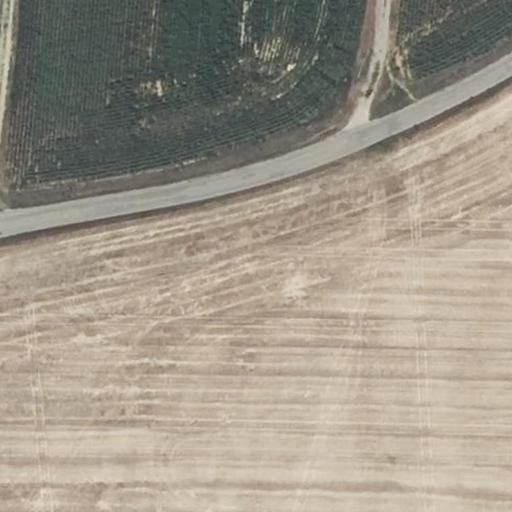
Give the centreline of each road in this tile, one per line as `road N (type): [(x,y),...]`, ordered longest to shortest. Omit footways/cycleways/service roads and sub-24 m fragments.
road 1 (unclassified): [(0,224),(302,163),(511,64)]
road 2 (track): [(347,145),(377,64),(384,0)]
